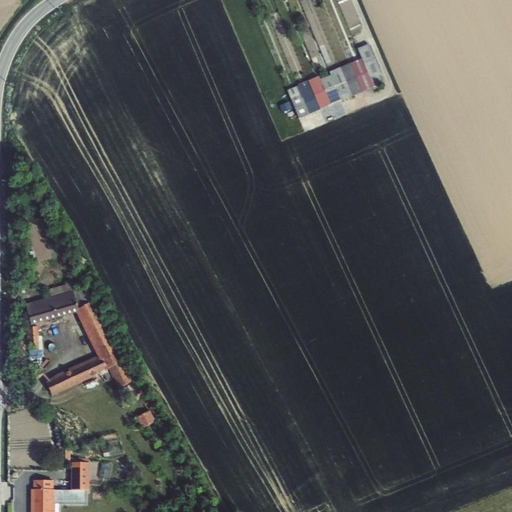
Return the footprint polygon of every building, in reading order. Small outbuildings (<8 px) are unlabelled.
[(375,77),(382,74),(369,44),(358,49),(363,59),(371,79),(375,77)] [(352,64),(364,92),(375,87),(371,79),(363,59),(352,64)] [(353,97),(364,92),(352,64),(341,68),(353,97)] [(353,97),(341,68),(330,73),(331,76),(342,101),(342,102),(353,97)] [(331,76),(321,80),(332,105),(342,101),(331,76)] [(309,82),(321,110),(332,105),(321,80),(320,77),(309,82)] [(298,86),(298,87),(310,115),(321,110),(309,82),(298,86)] [(310,115),(298,87),(288,91),(300,120),(310,115)] [(51,298),(73,291),(71,284),(49,290),(51,298)] [(86,288),(73,291),(78,311),(91,304),(86,288)] [(31,327),(77,315),(78,311),(73,291),(51,298),(26,306),(31,327)] [(77,315),(97,357),(58,375),(50,381),(47,383),(46,384),(52,397),(109,371),(122,364),(93,303),(91,304),(78,311),(77,315)] [(38,328),(28,330),(30,352),(44,351),(42,337),(40,337),(38,328)] [(122,364),(109,371),(118,390),(132,383),(122,364)] [(43,374),(32,380),(33,382),(43,377),(47,383),(50,381),(43,374)] [(150,410),(137,417),(142,428),(156,422),(150,410)] [(31,489),(31,511),(55,511),(55,503),(86,503),(86,490),(89,490),(89,462),(88,462),(73,462),(71,462),(71,490),(55,489),(54,489),(54,480),(34,480),(34,489),(31,489)] [(109,464),(101,463),(99,478),(107,479),(109,464)]
